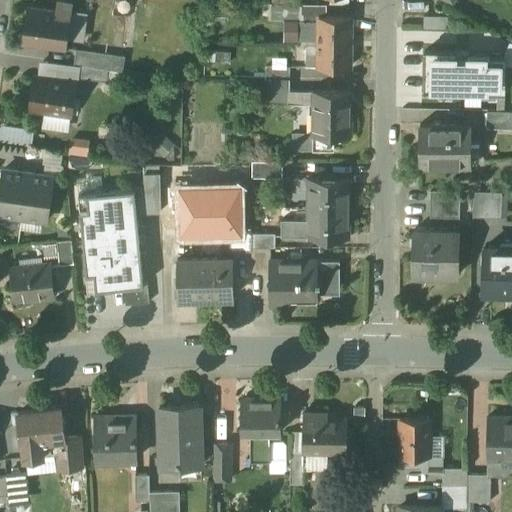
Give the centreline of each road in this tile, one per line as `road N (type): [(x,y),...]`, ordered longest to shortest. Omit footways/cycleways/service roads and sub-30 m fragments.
road 1 (tertiary): [(379,353),(199,353),(0,370)]
road 2 (residential): [(379,353),(386,0)]
road 3 (residential): [(372,511),(379,353)]
road 4 (tertiary): [(511,356),(379,353)]
